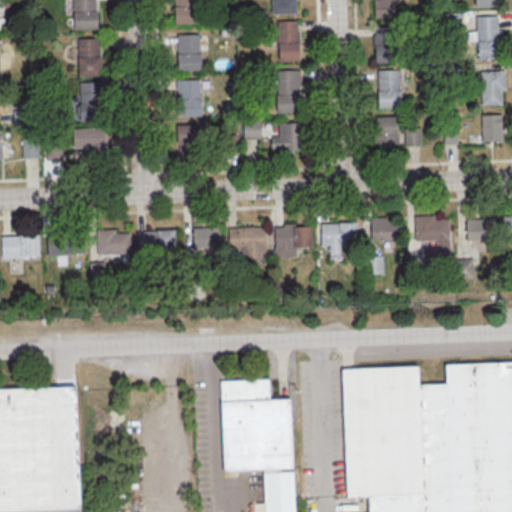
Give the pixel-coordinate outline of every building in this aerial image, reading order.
[(73,0),(95,0),(96,28),(74,29),(73,0)] [(174,0),(196,0),(197,23),(175,24),(174,0)] [(273,0),(295,0),(296,13),(274,14),(273,0)] [(374,0),(396,0),(397,18),(375,19),(374,0)] [(474,0),(495,0),(496,7),(475,8),(474,0)] [(475,16),(497,15),(499,58),(477,59),(475,16)] [(276,20),(298,20),(299,59),(277,60),(276,20)] [(372,27),(393,26),(395,62),(373,63),(372,27)] [(177,34),(199,33),(200,71),(178,71),(177,34)] [(78,39),(100,38),(101,75),(80,76),(78,39)] [(378,69),(400,68),(401,108),(379,108),(378,69)] [(477,70),(479,105),(499,105),(498,90),(503,90),(502,70),(477,70)] [(273,72),(295,71),(297,111),(275,111),(273,72)] [(177,79),(199,78),(200,115),(179,116),(177,79)] [(80,82),(101,82),(102,119),(81,120),(80,82)] [(10,110),(26,110),(26,124),(11,125),(10,110)] [(478,115),(498,114),(499,141),(479,141),(478,115)] [(397,116),(375,116),(375,146),(397,146),(397,116)] [(261,138),(261,120),(247,120),(247,138),(261,138)] [(271,149),(302,149),(302,122),(280,122),(280,132),(271,132),(271,149)] [(197,124),(177,124),(178,154),(198,153),(197,124)] [(70,129),(103,127),(104,157),(81,158),(81,147),(71,147),(70,129)] [(420,145),(420,128),(404,128),(404,145),(420,145)] [(19,138),(35,138),(36,157),(20,158),(19,138)] [(43,143),(59,143),(59,159),(44,160),(43,143)] [(412,216),(431,215),(431,219),(446,218),(448,264),(422,265),(422,246),(433,246),(433,239),(413,240),(412,216)] [(500,217),(511,216),(511,236),(501,237),(500,217)] [(368,217),(384,217),(384,220),(398,219),(399,240),(369,241),(368,217)] [(464,219),(490,218),(491,239),(465,240),(464,219)] [(318,223),(354,221),(355,244),(319,245),(318,223)] [(271,227),(308,225),(309,246),(292,247),(293,256),(272,257),(271,227)] [(226,227),(262,226),(264,260),(236,261),(236,249),(227,250),(226,227)] [(190,228),(216,227),(217,247),(191,248),(190,228)] [(93,229),(112,229),(112,233),(127,233),(127,253),(94,254),(93,229)] [(135,231),(172,230),(172,252),(136,253),(135,231)] [(44,233),(80,232),(81,254),(45,255),(44,233)] [(0,234),(35,234),(36,256),(0,258),(0,234)] [(362,256),(380,255),(381,274),(362,274),(362,256)] [(87,262),(102,261),(102,280),(87,281),(87,262)] [(368,511),(511,511),(511,361),(446,364),(446,383),(418,384),(417,365),(342,368),(347,496),(368,495),(368,511)] [(223,470),(263,469),(264,502),(249,503),(249,511),(293,511),(289,399),(269,399),(268,378),(220,380),(223,470)] [(0,388),(0,511),(80,511),(75,385),(0,388)]
